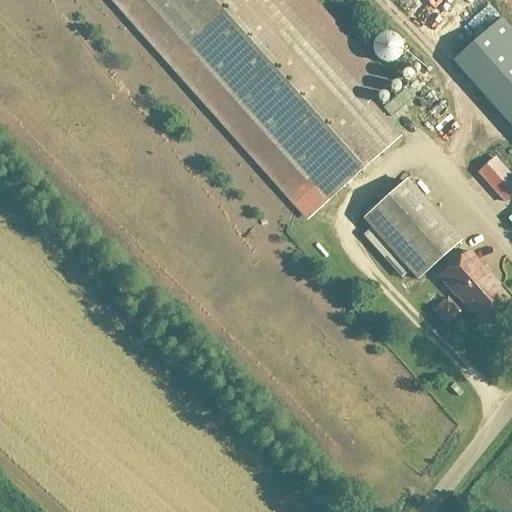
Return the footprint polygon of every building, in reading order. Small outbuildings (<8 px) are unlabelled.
[(389,86),(311,0),(143,0),(328,207),(401,142),(367,105),(389,86)] [(407,61),(389,41),(369,59),(386,79),(407,61)] [(476,186),(471,188),(485,217),(511,203),(511,192),(491,150),(464,163),(476,186)] [(408,187),(363,225),(418,290),(462,251),(408,187)] [(509,304),(493,286),(493,283),(470,257),(441,283),(458,301),(482,328),(509,304)]
